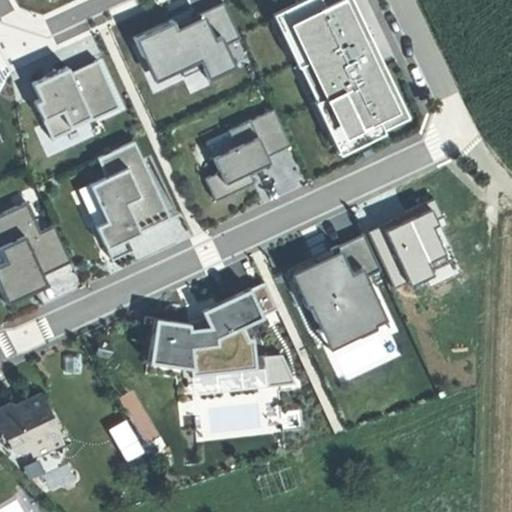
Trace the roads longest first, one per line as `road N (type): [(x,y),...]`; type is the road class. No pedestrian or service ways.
road 1 (residential): [(0,350),(457,141),(447,92),(402,0)]
road 2 (track): [(483,511),(492,170)]
road 3 (residential): [(0,10),(47,29),(111,0)]
